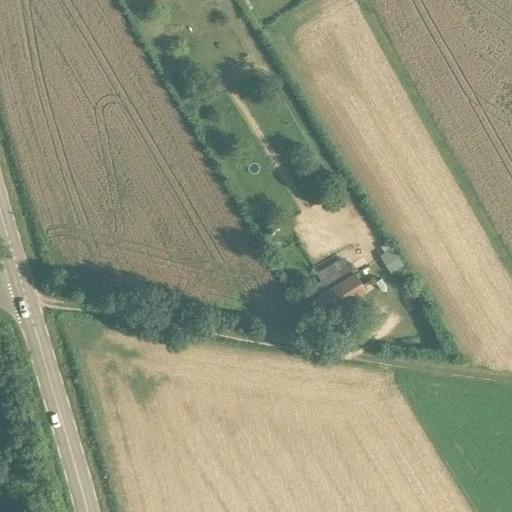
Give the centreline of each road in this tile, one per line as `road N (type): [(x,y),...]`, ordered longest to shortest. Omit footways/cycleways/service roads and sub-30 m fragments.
road 1 (track): [(24,301),(511,380)]
road 2 (secondary): [(85,511),(18,279)]
